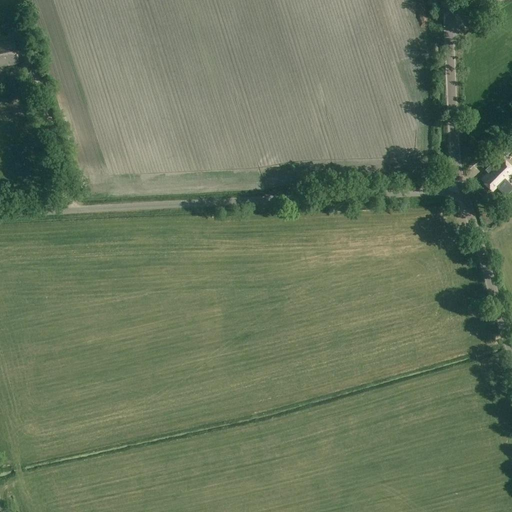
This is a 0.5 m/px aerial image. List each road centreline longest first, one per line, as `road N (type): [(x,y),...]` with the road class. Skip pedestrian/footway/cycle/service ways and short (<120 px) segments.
road 1 (unclassified): [(0,213),(436,192)]
road 2 (tertiary): [(511,353),(465,201)]
road 3 (track): [(71,210),(30,59)]
road 4 (tertiary): [(457,165),(447,28)]
